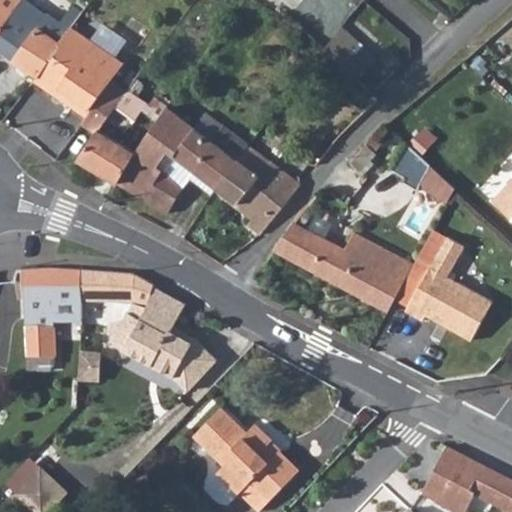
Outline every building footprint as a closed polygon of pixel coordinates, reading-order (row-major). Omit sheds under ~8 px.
[(0,27),(0,54),(36,78),(38,76),(60,47),(58,46),(66,33),(21,0),(0,27)] [(0,0),(0,27),(21,0),(20,0),(0,0)] [(341,28),(354,40),(360,34),(346,21),(341,28)] [(324,51),(357,82),(377,61),(354,40),(341,28),(325,50),(324,51)] [(85,119),(108,90),(120,73),(68,31),(66,33),(58,46),(60,47),(38,76),(36,78),(34,81),(85,119)] [(314,62),(347,93),(357,82),(324,51),(314,62)] [(181,94),(192,101),(198,91),(188,84),(181,94)] [(81,125),(96,135),(121,99),(108,90),(85,119),(81,125)] [(78,161),(118,185),(136,154),(134,153),(109,138),(115,127),(125,133),(140,113),(157,124),(168,110),(154,99),(148,106),(134,98),(126,93),(121,99),(96,135),(78,161)] [(118,185),(168,214),(181,191),(163,172),(160,171),(156,168),(168,153),(173,157),(193,130),(168,110),(157,124),(136,154),(118,185)] [(173,157),(215,190),(248,147),(205,114),(193,130),(173,157)] [(365,145),(373,153),(381,144),(373,137),(365,145)] [(455,188),(405,143),(391,170),(404,177),(402,181),(418,189),(420,185),(449,200),(455,188)] [(215,190),(253,219),(247,227),(260,236),(299,188),(299,183),(248,147),(215,190)] [(511,183),(495,203),(511,218),(511,183)] [(273,251),(387,313),(413,266),(353,234),(344,251),(292,224),(273,251)] [(406,314),(421,322),(424,317),(470,342),(492,302),(447,279),(463,248),(445,239),(406,314)] [(22,270),(23,302),(25,321),(27,370),(51,371),(51,364),(55,364),(53,300),(83,300),(84,272),(58,269),(22,270)] [(83,300),(112,299),(132,303),(127,320),(111,325),(117,346),(174,376),(190,391),(217,361),(195,340),(192,345),(171,333),(174,328),(186,305),(154,288),(154,285),(135,275),(84,272),(83,300)] [(174,328),(171,333),(192,345),(195,340),(174,328)] [(83,349),(82,378),(101,379),(102,350),(83,349)] [(239,493),(249,482),(268,501),(298,469),(279,450),(277,452),(269,444),(272,440),(255,423),(247,432),(221,408),(194,436),(224,465),(217,472),(239,493)] [(511,511),(511,479),(447,447),(423,493),(461,511),(465,511),(475,495),(506,511),(505,511),(511,511)] [(6,480),(16,490),(41,465),(30,455),(6,480)] [(16,490),(38,511),(43,511),(66,489),(41,465),(16,490)] [(239,493),(257,511),(268,501),(249,482),(239,493)]
